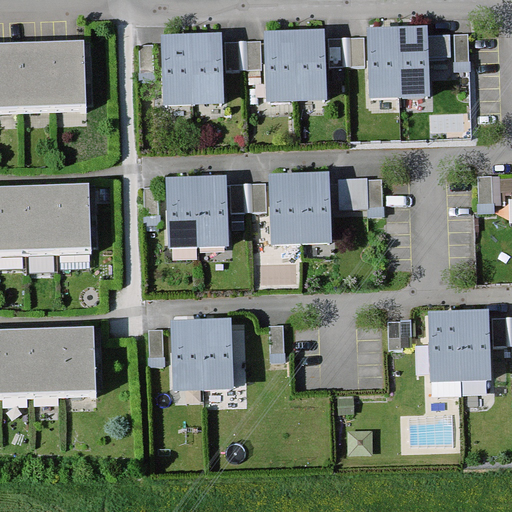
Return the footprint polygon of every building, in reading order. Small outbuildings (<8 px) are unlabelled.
[(424,113),(423,42),(361,43),(362,114),(424,113)] [(319,116),(318,45),(256,46),(257,117),(319,116)] [(217,118),(217,47),(155,47),(155,119),(217,118)] [(0,121),(79,119),(77,56),(0,57),(0,121)] [(506,176),(479,177),(480,205),(507,204),(506,176)] [(385,212),(384,178),(339,180),(340,214),(385,212)] [(324,257),(323,186),(261,187),(262,258),(324,257)] [(223,258),(222,187),(160,188),(161,259),(223,258)] [(0,263),(87,261),(85,198),(0,200),(0,263)] [(173,314),(173,328),(215,325),(214,312),(173,314)] [(414,349),(413,320),(389,321),(390,350),(414,349)] [(486,394),(485,323),(423,324),(424,395),(486,394)] [(227,403),(227,332),(165,333),(165,404),(227,403)] [(0,406),(94,404),(93,341),(0,343),(0,406)] [(348,440),(349,455),(372,454),(372,433),(356,434),(357,440),(348,440)]
